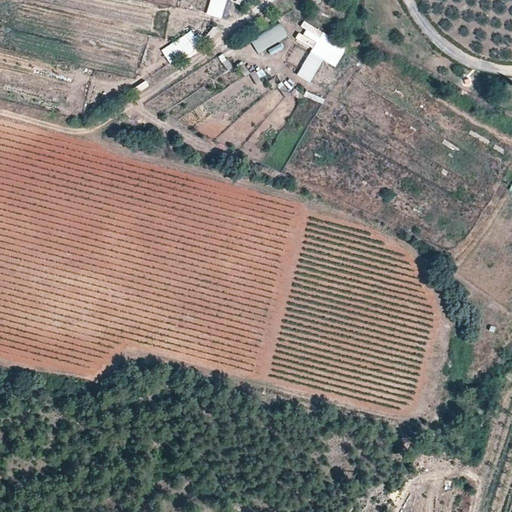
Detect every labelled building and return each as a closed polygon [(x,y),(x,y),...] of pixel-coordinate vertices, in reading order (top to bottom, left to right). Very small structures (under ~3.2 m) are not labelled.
[(208,0),(206,14),(227,18),(230,0),(208,0)] [(295,74),(309,81),(321,58),(334,65),(346,44),(302,21),(299,27),(300,27),(295,38),(310,46),(295,74)] [(249,39),(257,53),(287,36),(278,22),(249,39)] [(210,40),(217,30),(210,25),(203,36),(210,40)] [(189,30),(159,49),(168,62),(182,54),(185,59),(201,49),(189,30)] [(253,82),(266,76),(261,67),(249,72),(253,82)] [(461,78),(464,86),(471,84),(469,76),(461,78)] [(143,79),(129,87),(134,95),(147,86),(143,79)]
